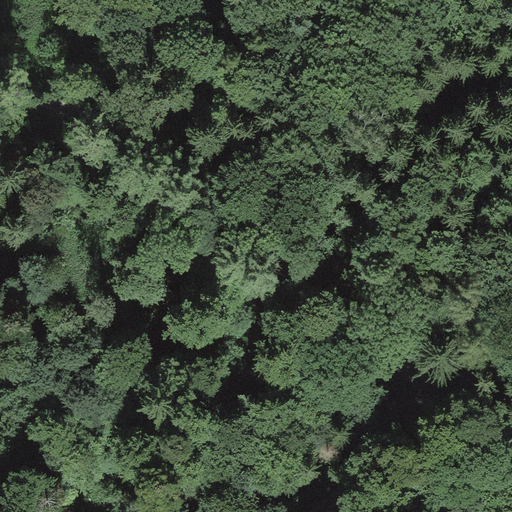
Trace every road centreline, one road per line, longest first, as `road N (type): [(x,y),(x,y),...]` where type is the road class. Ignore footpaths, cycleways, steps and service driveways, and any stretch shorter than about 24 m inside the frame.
road 1 (track): [(0,80),(108,127),(234,219),(403,379)]
road 2 (track): [(324,511),(359,481),(403,379),(511,426)]
